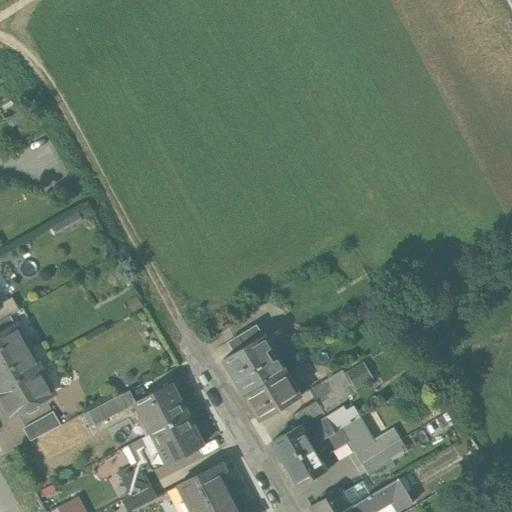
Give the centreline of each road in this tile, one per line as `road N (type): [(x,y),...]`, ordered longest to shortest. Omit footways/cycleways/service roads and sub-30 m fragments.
road 1 (track): [(0,41),(25,52),(196,357)]
road 2 (residential): [(196,357),(288,511)]
